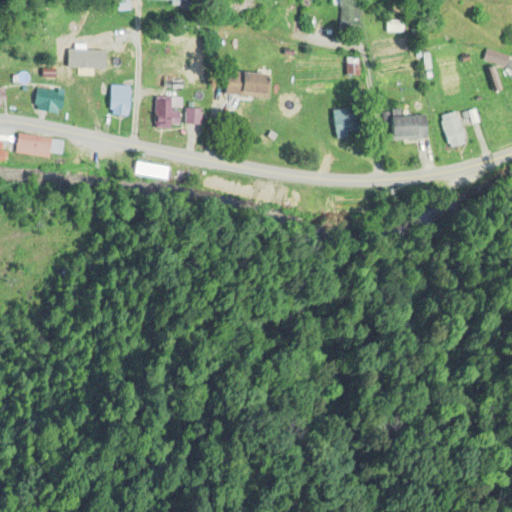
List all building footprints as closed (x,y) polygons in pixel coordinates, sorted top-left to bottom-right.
[(231,0),(233,15),(252,14),(251,0),(231,0)] [(359,28),(359,0),(338,0),(339,28),(359,28)] [(269,98),(270,75),(227,71),(225,95),(269,98)] [(108,116),(130,116),(130,86),(108,86),(108,116)] [(64,91),(36,88),(33,111),(61,114),(64,91)] [(154,99),(154,127),(179,127),(179,110),(172,110),(172,99),(154,99)] [(343,140),(363,128),(350,106),(330,118),(343,140)] [(184,124),(200,125),(201,107),(184,107),(184,124)] [(465,143),(458,112),(439,116),(447,148),(465,143)] [(391,117),(391,140),(427,140),(426,117),(391,117)] [(61,141),(18,134),(15,153),(49,159),(50,153),(59,154),(61,141)]
